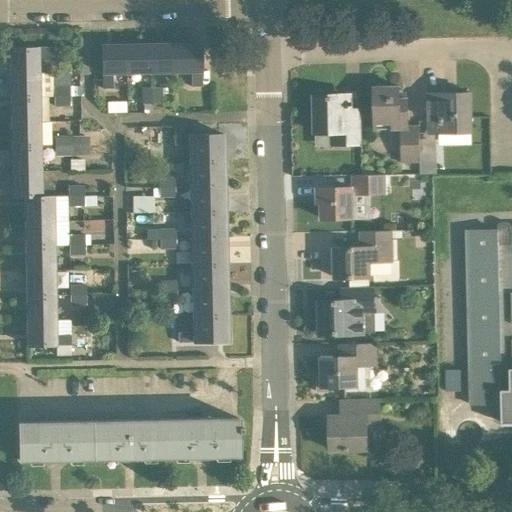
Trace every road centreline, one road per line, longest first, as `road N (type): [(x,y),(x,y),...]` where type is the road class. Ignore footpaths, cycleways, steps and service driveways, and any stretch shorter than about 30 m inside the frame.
road 1 (residential): [(278,498),(265,55)]
road 2 (residential): [(0,9),(262,3)]
road 3 (residential): [(511,50),(265,55)]
